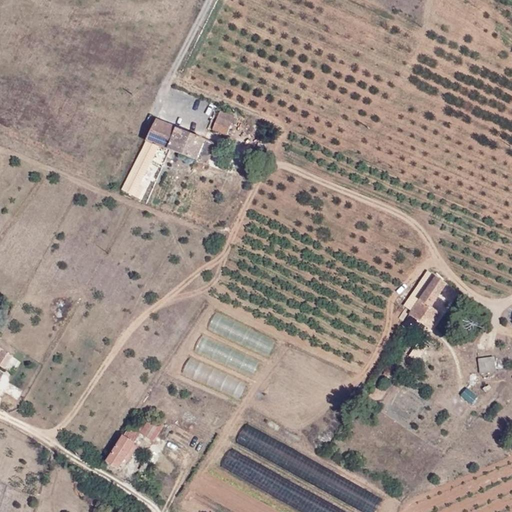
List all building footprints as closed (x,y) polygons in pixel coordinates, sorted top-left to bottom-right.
[(219,114),(233,120),(234,117),(229,115),(230,113),(222,108),(219,114)] [(227,135),(233,120),(219,114),(213,129),(227,135)] [(213,144),(156,120),(122,190),(137,198),(141,190),(137,188),(159,145),(205,164),(213,144)] [(402,308),(411,313),(432,282),(424,276),(402,308)] [(411,313),(410,315),(430,329),(441,314),(438,311),(431,307),(446,284),(436,277),(432,282),(411,313)] [(438,311),(452,288),(446,284),(431,307),(438,311)] [(0,348),(0,366),(10,373),(19,360),(0,348)] [(480,358),(481,372),(497,371),(496,356),(480,358)] [(202,370),(199,376),(205,379),(208,373),(202,370)] [(164,425),(151,417),(140,433),(153,442),(164,425)] [(118,468),(124,458),(133,444),(140,433),(129,427),(107,461),(118,468)] [(133,444),(124,458),(128,460),(136,446),(133,444)] [(144,463),(140,470),(146,474),(151,468),(144,463)]
